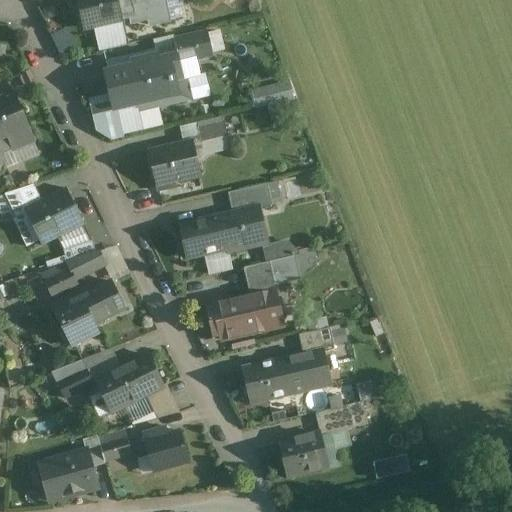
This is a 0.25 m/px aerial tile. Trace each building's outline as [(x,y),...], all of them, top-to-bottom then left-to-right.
[(76,0),(83,27),(130,16),(132,23),(147,20),(149,26),(169,21),(163,0),(76,0)] [(207,33),(174,40),(178,56),(179,56),(180,63),(194,60),(194,61),(213,56),(207,33)] [(106,73),(113,105),(115,110),(116,110),(135,105),(137,113),(190,100),(185,80),(198,77),(194,61),(194,60),(180,63),(179,56),(178,56),(158,61),(156,56),(133,62),(134,67),(106,73)] [(254,107),(288,98),(284,82),(250,91),(254,107)] [(0,104),(0,170),(2,167),(0,163),(4,162),(7,169),(39,155),(15,98),(0,104)] [(115,110),(113,105),(92,110),(97,132),(110,140),(123,137),(116,110),(115,110)] [(221,121),(194,128),(198,143),(225,137),(221,121)] [(190,141),(147,150),(154,184),(197,175),(190,141)] [(16,218),(26,213),(44,204),(43,203),(34,185),(4,195),(5,196),(13,212),(16,218)] [(268,185),(230,193),(234,214),(260,209),(260,210),(273,207),(268,185)] [(67,191),(43,203),(44,204),(26,213),(40,242),(41,245),(83,224),(67,191)] [(0,213),(2,217),(13,212),(5,196),(0,198),(0,213)] [(234,214),(221,218),(228,250),(227,250),(228,255),(247,251),(246,246),(267,241),(260,210),(260,209),(234,214)] [(26,213),(16,218),(14,219),(28,248),(40,242),(26,213)] [(221,218),(181,226),(188,258),(227,250),(228,250),(221,218)] [(93,244),(71,251),(74,261),(96,254),(93,244)] [(74,261),(71,251),(65,253),(68,263),(74,261)] [(316,252),(270,262),(276,286),(323,276),(316,252)] [(68,263),(62,265),(43,275),(55,297),(77,286),(75,281),(105,265),(99,253),(96,254),(74,261),(68,263)] [(250,292),(276,286),(270,262),(244,268),(250,292)] [(227,285),(212,288),(210,278),(194,281),(197,299),(228,293),(227,285)] [(110,280),(89,291),(87,287),(78,292),(93,323),(94,323),(124,308),(110,280)] [(276,289),(251,295),(258,325),(259,331),(284,326),(276,289)] [(78,292),(53,304),(64,327),(66,326),(75,344),(99,332),(94,323),(93,323),(78,292)] [(251,295),(216,303),(223,333),(258,325),(251,295)] [(329,329),(297,336),(302,356),(323,352),(334,349),(329,329)] [(302,356),(283,361),(291,395),(331,386),(323,352),(302,356)] [(147,356),(99,381),(116,412),(145,397),(164,386),(147,356)] [(283,361),(242,370),(250,404),(291,395),(283,361)] [(86,370),(57,385),(65,400),(94,385),(86,370)] [(164,386),(145,397),(157,420),(181,413),(166,385),(164,386)] [(363,403),(320,413),(325,436),(369,426),(363,403)] [(179,431),(160,437),(158,430),(142,434),(153,472),(187,462),(179,431)] [(124,432),(98,439),(99,442),(105,462),(130,455),(124,432)] [(321,435),(280,446),(289,480),(330,469),(321,435)] [(99,442),(85,446),(87,452),(91,466),(105,462),(99,442)] [(87,452),(40,465),(50,501),(97,488),(91,466),(87,452)] [(406,458),(374,461),(375,475),(408,472),(406,458)]
